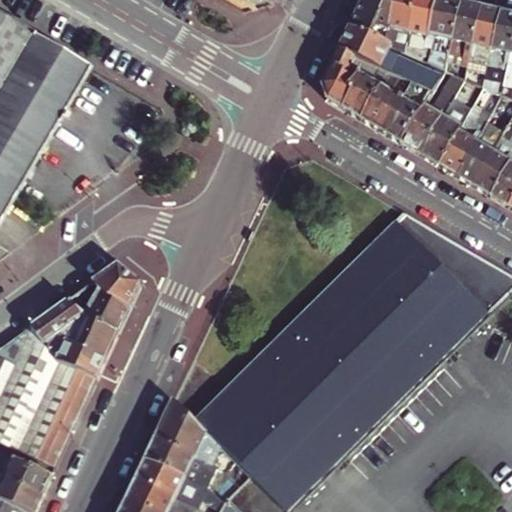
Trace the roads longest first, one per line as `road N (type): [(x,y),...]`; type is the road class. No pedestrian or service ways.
road 1 (secondary): [(79,511),(203,243)]
road 2 (residential): [(270,102),(511,248)]
road 3 (residential): [(203,243),(152,222),(129,222),(0,313)]
road 4 (residential): [(95,0),(270,102)]
road 5 (secondary): [(203,243),(270,102)]
